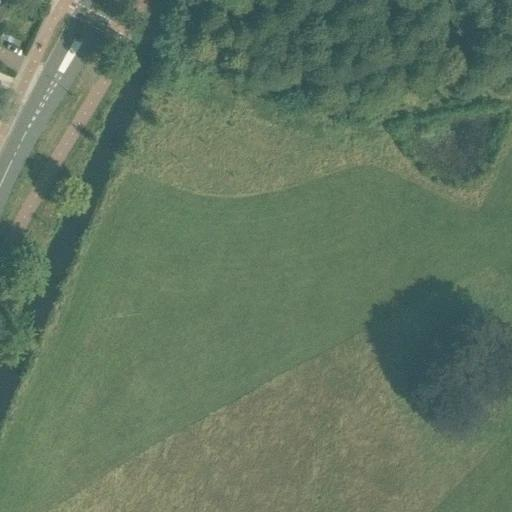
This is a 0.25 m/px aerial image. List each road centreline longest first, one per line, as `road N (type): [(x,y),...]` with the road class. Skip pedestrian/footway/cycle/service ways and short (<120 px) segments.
road 1 (secondary): [(0,197),(113,0)]
road 2 (secondary): [(85,0),(0,177)]
